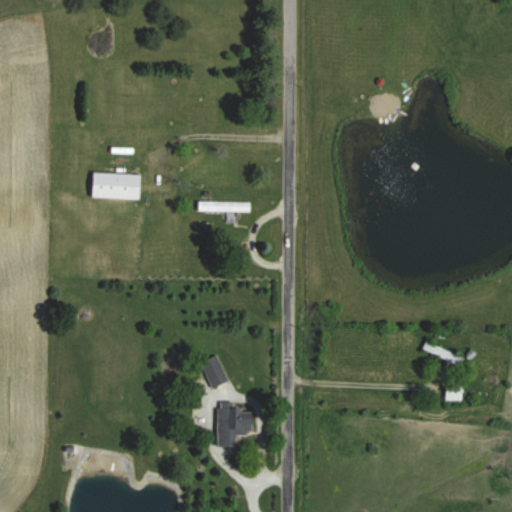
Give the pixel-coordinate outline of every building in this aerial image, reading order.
[(147,172),(96,171),(95,197),(146,198),(147,172)] [(255,211),(255,201),(202,201),(202,211),(255,211)] [(469,358),(430,339),(425,348),(465,366),(469,358)] [(468,400),(468,383),(452,383),(452,400),(468,400)] [(221,447),(240,447),(240,432),(265,431),(264,413),(247,413),(247,407),(220,408),(221,447)]
